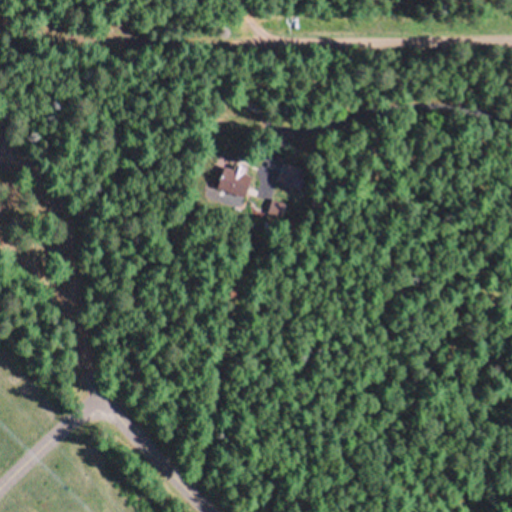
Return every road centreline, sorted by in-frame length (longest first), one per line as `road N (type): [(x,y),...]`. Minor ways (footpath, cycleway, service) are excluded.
road 1 (residential): [(3,156),(50,187),(69,230),(85,355),(116,414),(217,511)]
road 2 (residential): [(511,45),(132,45)]
